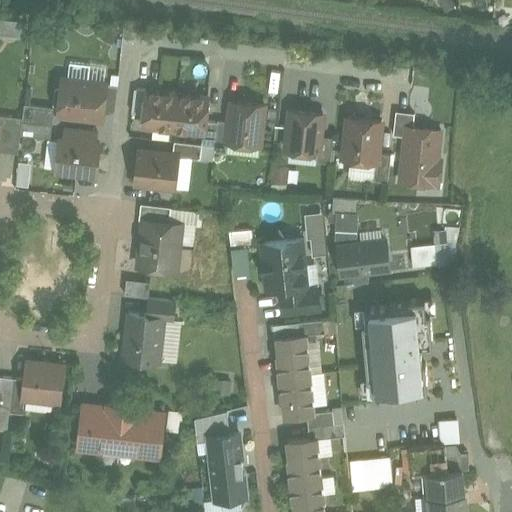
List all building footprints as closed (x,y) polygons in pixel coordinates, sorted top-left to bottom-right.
[(22,22),(0,19),(0,32),(20,35),(22,22)] [(107,82),(67,78),(66,91),(61,95),(59,113),(81,115),(81,114),(102,116),(101,118),(103,118),(107,82)] [(147,89),(135,88),(132,112),(144,113),(147,89)] [(209,96),(147,89),(144,113),(143,124),(204,131),(205,131),(206,120),(209,96)] [(265,104),(232,100),(230,120),(228,140),(229,140),(261,144),(265,104)] [(55,106),(25,102),(23,116),(22,121),(53,124),(55,106)] [(324,113),(291,109),(287,148),(318,152),(319,152),(321,135),(324,113)] [(415,112),(397,110),(394,133),(406,135),(407,125),(414,125),(415,112)] [(23,116),(0,113),(0,149),(19,152),(22,121),(23,116)] [(382,120),(348,116),(344,157),(377,160),(378,161),(379,151),(382,120)] [(230,120),(218,119),(218,121),(215,145),(215,151),(227,152),(229,140),(228,140),(230,120)] [(218,121),(206,120),(205,131),(204,131),(202,143),(203,143),(215,145),(218,121)] [(414,125),(407,125),(406,135),(401,179),(440,184),(442,158),(438,158),(442,129),(414,125)] [(77,127),(66,126),(64,138),(76,139),(77,127)] [(98,130),(77,127),(76,139),(96,142),(98,130)] [(334,137),(321,135),(319,152),(318,152),(317,161),(331,162),(334,137)] [(64,138),(60,138),(57,170),(97,174),(100,142),(76,139),(64,138)] [(202,143),(175,140),(174,153),(179,154),(179,155),(201,157),(203,143),(202,143)] [(174,153),(140,149),(136,182),(176,187),(179,155),(179,154),(174,153)] [(392,153),(379,151),(378,161),(377,160),(375,179),(389,181),(392,153)] [(31,185),(31,163),(20,163),(19,185),(31,185)] [(172,206),(142,202),(140,218),(145,219),(145,217),(170,220),(172,206)] [(311,236),(328,235),(326,210),(310,211),(311,236)] [(357,213),(337,211),(336,236),(343,236),(343,229),(356,229),(357,213)] [(170,220),(145,217),(145,219),(140,265),(176,269),(182,221),(170,220)] [(434,227),(435,243),(416,244),(417,264),(462,262),(460,226),(434,227)] [(232,229),(233,240),(253,239),(253,228),(232,229)] [(303,237),(263,241),(265,257),(263,257),(264,270),(266,270),(268,286),(282,284),(282,289),(308,286),(303,237)] [(387,238),(339,243),(343,271),(352,270),(368,268),(390,265),(387,238)] [(368,268),(352,270),(354,282),(369,280),(368,268)] [(130,278),(129,294),(152,295),(152,279),(130,278)] [(308,286),(282,289),(284,310),(320,306),(318,285),(308,286)] [(177,299),(149,296),(147,314),(164,316),(164,317),(175,318),(177,299)] [(370,330),(366,330),(370,382),(374,382),(375,397),(429,392),(426,368),(423,368),(421,349),(432,348),(430,320),(425,320),(424,305),(393,308),(393,312),(369,314),(370,330)] [(147,314),(130,312),(125,356),(159,360),(164,317),(164,316),(147,314)] [(324,318),(298,320),(300,332),(307,332),(307,333),(326,331),(324,318)] [(300,332),(278,335),(280,354),(279,355),(281,374),(311,371),(307,333),(307,332),(300,332)] [(42,361),(28,360),(26,378),(24,396),(26,396),(60,400),(64,364),(52,363),(51,361),(43,360),(42,361)] [(311,371),(281,374),(283,394),(285,394),(287,414),(308,412),(315,411),(315,410),(311,371)] [(15,376),(1,375),(0,385),(0,391),(1,392),(0,396),(0,404),(11,406),(15,376)] [(26,378),(15,376),(11,406),(11,410),(24,411),(26,396),(24,396),(26,378)] [(141,405),(109,402),(109,406),(84,403),(79,445),(161,454),(165,412),(141,409),(141,405)] [(11,406),(0,404),(0,427),(8,429),(11,410),(11,406)] [(333,408),(315,410),(315,411),(308,412),(309,424),(345,421),(345,420),(335,421),(333,408)] [(226,412),(196,419),(197,444),(207,442),(206,435),(228,433),(226,412)] [(459,419),(439,420),(441,443),(446,442),(460,441),(459,419)] [(345,421),(309,424),(310,436),(318,436),(318,437),(346,434),(345,421)] [(228,433),(206,435),(207,442),(213,502),(222,501),(223,511),(243,509),(242,499),(250,499),(243,431),(228,433)] [(310,436),(289,439),(291,459),(290,459),(292,479),(322,476),(318,437),(318,436),(310,436)] [(441,443),(411,445),(414,473),(431,472),(431,471),(449,469),(446,442),(441,443)] [(391,456),(351,460),(354,490),(394,486),(391,456)] [(449,469),(431,471),(431,472),(433,493),(430,493),(431,508),(436,508),(436,511),(468,511),(466,490),(465,490),(463,467),(449,469)] [(325,511),(322,476),(292,479),(294,498),(295,498),(296,511),(325,511)]
